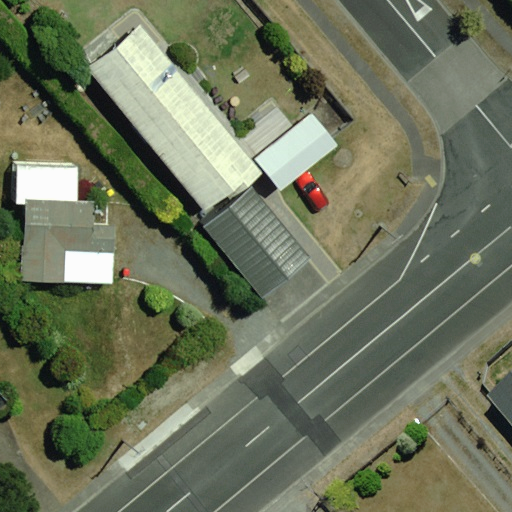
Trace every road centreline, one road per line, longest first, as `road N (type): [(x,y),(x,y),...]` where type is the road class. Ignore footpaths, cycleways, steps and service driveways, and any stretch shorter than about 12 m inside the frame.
road 1 (residential): [(167,511),(511,226)]
road 2 (residential): [(386,0),(511,149)]
